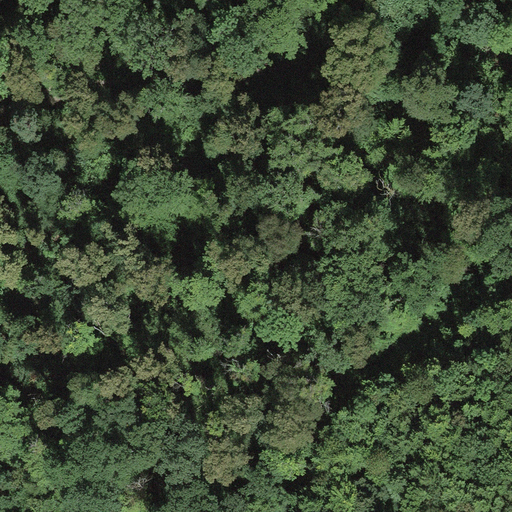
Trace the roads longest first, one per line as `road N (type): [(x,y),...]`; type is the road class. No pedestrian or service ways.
road 1 (track): [(0,112),(62,88),(132,84),(256,58),(330,18),(338,0)]
road 2 (track): [(314,511),(326,455),(354,413),(494,319),(511,316)]
